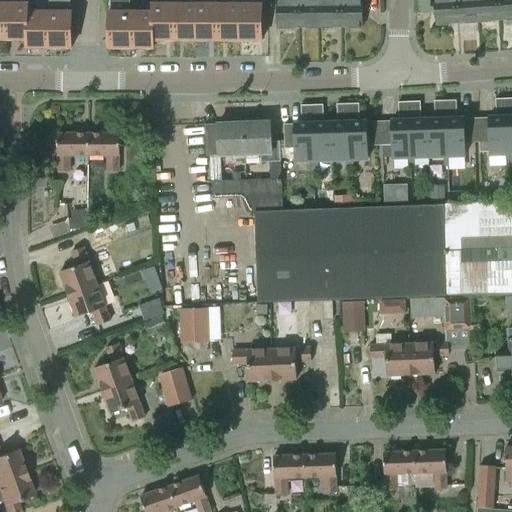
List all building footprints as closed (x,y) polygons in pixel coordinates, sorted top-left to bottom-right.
[(298,28),(297,0),(276,0),(277,28),(298,28)] [(319,0),(297,0),(298,28),(319,28),(319,0)] [(340,0),(319,0),(319,28),(341,28),(340,0)] [(361,0),(340,0),(341,28),(362,27),(361,0)] [(457,23),(455,0),(433,0),(436,25),(457,23)] [(476,0),(455,0),(457,23),(478,22),(476,0)] [(498,0),(476,0),(478,22),(500,20),(498,0)] [(511,0),(498,0),(500,20),(511,19),(511,0)] [(28,3),(5,3),(5,39),(26,40),(27,40),(27,11),(28,11),(28,3)] [(174,4),(152,4),(152,12),(152,40),(153,40),(174,40),(174,4)] [(196,4),(174,4),(174,40),(196,40),(196,4)] [(217,40),(217,4),(196,4),(196,40),(217,40)] [(239,40),(239,4),(217,4),(217,40),(239,40)] [(262,40),(262,4),(239,4),(239,40),(262,40)] [(28,11),(27,11),(27,40),(26,40),(26,48),(49,48),(49,11),(28,11)] [(71,11),(49,11),(49,48),(71,48),(71,11)] [(131,12),(108,12),(108,48),(131,48),(131,12)] [(152,12),(131,12),(131,48),(153,48),(153,40),(152,40),(152,12)] [(504,163),(508,163),(506,99),(495,99),(495,117),(488,118),(489,154),(504,154),(504,163)] [(435,119),(427,120),(428,156),(443,156),(443,166),(447,166),(445,100),(434,101),(435,119)] [(455,100),(445,100),(447,166),(451,166),(450,156),(465,155),(463,118),(456,119),(455,100)] [(420,101),(408,102),(410,167),(415,167),(414,157),(428,156),(427,120),(420,120),(420,101)] [(410,167),(408,102),(398,102),(398,121),(390,121),(392,157),(407,157),(407,167),(410,167)] [(358,103),(348,104),(350,169),(354,169),(353,159),(368,158),(367,122),(359,122),(358,103)] [(337,122),(330,122),(331,159),(346,159),(346,169),(350,169),(348,104),(337,104),(337,122)] [(313,170),(311,105),(300,106),(300,124),(294,124),(294,125),(283,125),(284,149),(294,149),(295,161),(310,160),(310,170),(313,170)] [(321,105),(311,105),(313,170),(318,170),(317,160),(331,159),(330,122),(322,123),(321,105)] [(244,157),(244,159),(259,158),(258,153),(260,153),(261,162),(280,161),(279,142),(270,142),(269,123),(243,124),(244,157)] [(213,158),(244,157),(243,124),(204,126),(205,157),(213,157),(213,158)] [(89,156),(89,134),(57,133),(57,155),(58,156),(58,172),(69,171),(69,156),(89,156)] [(120,134),(89,134),(89,156),(107,156),(107,172),(118,172),(119,156),(120,156),(120,134)] [(385,203),(407,202),(406,186),(397,186),(396,175),(384,175),(385,203)] [(247,212),(255,212),(258,303),(295,301),(309,301),(322,301),(332,300),(511,293),(511,202),(282,211),(281,179),(212,183),(212,198),(241,197),(247,212)] [(435,193),(436,200),(444,200),(444,189),(436,182),(429,182),(430,193),(435,193)] [(334,195),(334,204),(351,203),(351,194),(334,195)] [(110,208),(93,208),(93,217),(110,217),(110,208)] [(69,230),(87,228),(85,210),(71,211),(71,218),(68,219),(69,230)] [(88,229),(74,235),(79,246),(93,241),(88,229)] [(59,273),(67,295),(96,285),(83,248),(71,252),(76,267),(59,273)] [(96,285),(67,295),(75,318),(92,312),(97,325),(109,321),(96,285)] [(406,298),(378,299),(378,317),(406,316),(406,298)] [(470,332),(468,298),(410,300),(410,318),(443,317),(443,333),(470,332)] [(163,314),(160,299),(139,306),(144,321),(163,314)] [(332,300),(322,301),(323,319),(333,319),(332,300)] [(309,301),(295,301),(295,309),(309,309),(309,301)] [(362,303),(340,304),(341,333),(363,332),(362,303)] [(267,314),(267,305),(256,304),(256,313),(267,314)] [(207,308),(181,309),(183,345),(209,344),(207,308)] [(167,329),(162,316),(143,323),(147,336),(167,329)] [(511,374),(511,328),(511,329),(511,340),(508,340),(509,356),(500,356),(501,368),(510,367),(510,375),(511,374)] [(458,333),(459,348),(470,348),(470,332),(458,333)] [(447,342),(409,344),(411,374),(435,373),(434,356),(448,355),(447,342)] [(93,368),(101,391),(131,381),(118,344),(105,349),(110,362),(93,368)] [(411,374),(409,344),(370,345),(370,358),(386,358),(387,375),(411,374)] [(311,348),(271,350),(272,379),(297,378),(296,362),(311,361),(311,348)] [(272,379),(271,350),(233,351),(233,365),(247,364),(247,380),(272,379)] [(181,369),(160,375),(171,409),(191,403),(181,369)] [(131,381),(101,391),(109,414),(126,408),(131,422),(144,417),(131,381)] [(0,482),(26,473),(17,450),(0,456),(0,454),(0,482)] [(445,451),(414,452),(415,474),(433,473),(433,488),(445,488),(444,473),(446,472),(445,451)] [(415,474),(414,452),(383,453),(384,475),(385,475),(386,489),(397,489),(396,474),(415,474)] [(336,455),(305,456),(306,478),(324,477),(325,492),(336,491),(335,477),(337,476),(336,455)] [(306,478),(305,456),(274,457),(275,478),(276,479),(277,494),(287,494),(287,479),(306,478)] [(476,506),(493,507),(495,466),(479,465),(476,506)] [(26,473),(0,482),(0,492),(7,511),(20,511),(17,501),(34,495),(26,473)] [(199,477),(170,488),(177,509),(195,503),(198,511),(209,511),(205,499),(206,498),(199,477)] [(361,507),(361,486),(351,486),(351,507),(361,507)] [(168,511),(177,509),(170,488),(140,498),(144,511),(168,511)]
